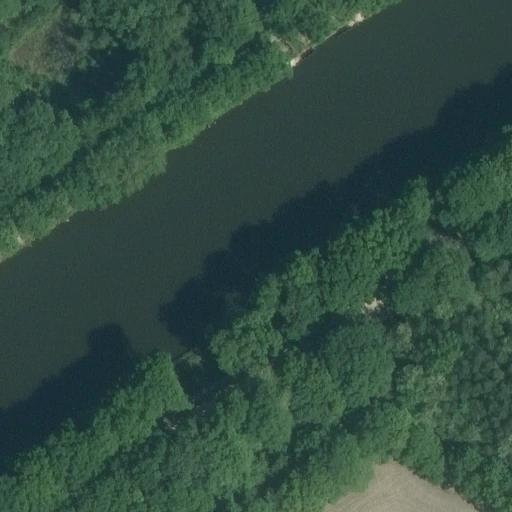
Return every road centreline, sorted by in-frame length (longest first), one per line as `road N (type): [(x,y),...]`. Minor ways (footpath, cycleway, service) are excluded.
road 1 (track): [(52,511),(362,306)]
road 2 (track): [(35,191),(331,0)]
road 3 (track): [(511,489),(410,428),(375,349),(335,304)]
road 4 (track): [(362,306),(511,203)]
